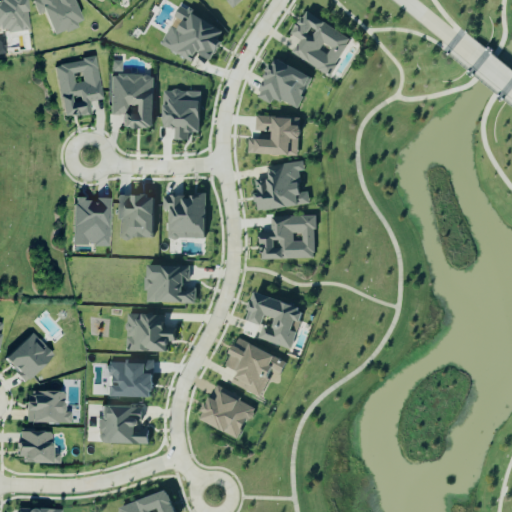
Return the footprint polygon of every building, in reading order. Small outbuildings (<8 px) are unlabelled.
[(0,0),(0,31),(5,30),(5,34),(28,31),(24,0),(0,0)] [(53,36),(82,25),(72,0),(31,0),(37,15),(44,12),(53,36)] [(225,30),(178,9),(174,17),(181,21),(172,40),(164,37),(160,47),(193,61),(196,54),(211,60),(225,30)] [(292,54),(329,76),(351,39),(305,12),(291,35),(300,40),(292,54)] [(54,65),(63,119),(90,115),(88,103),(101,101),(94,59),(54,65)] [(298,109),(311,76),(273,60),(257,99),(271,104),(273,99),(298,109)] [(121,62),(110,61),(110,73),(121,73),(121,62)] [(110,75),(109,116),(122,116),(122,129),(152,129),(153,76),(110,75)] [(163,91),(162,128),(174,129),(174,140),(186,141),(186,133),(200,133),(201,92),(163,91)] [(293,119),(256,116),(255,133),(259,133),(258,140),(248,139),(248,154),(298,157),(300,126),(293,126),(293,119)] [(309,206),(308,192),(301,193),(298,172),(304,171),(303,162),(267,166),(268,179),(254,180),(257,211),(309,206)] [(118,197),(117,238),(154,239),(155,198),(118,197)] [(205,240),(206,197),(163,197),(162,211),(168,211),(167,239),(205,240)] [(71,246),(108,247),(109,201),(73,200),(71,246)] [(315,259),(314,216),(270,218),(271,233),(260,233),(261,261),(315,259)] [(195,289),(187,289),(188,267),(145,266),(145,303),(195,304),(195,289)] [(258,340),(292,350),(304,309),(254,295),(246,322),(262,327),(258,340)] [(167,353),(167,342),(175,343),(175,329),(163,329),(164,316),(126,315),(125,352),(167,353)] [(3,361),(24,384),(53,357),(32,335),(3,361)] [(260,398),(273,370),(281,374),(286,362),(237,340),(225,367),(237,372),(231,385),(260,398)] [(153,362),(107,361),(106,377),(113,377),(112,387),(109,387),(108,398),(152,399),(153,362)] [(199,421),(238,440),(254,407),(216,388),(199,421)] [(63,413),(63,393),(27,393),(26,424),(70,425),(70,413),(63,413)] [(148,446),(149,431),(141,430),(141,407),(101,406),(101,420),(98,420),(97,444),(148,446)] [(18,433),(17,463),(51,464),(52,434),(18,433)] [(117,508),(118,511),(175,511),(169,493),(117,508)]
